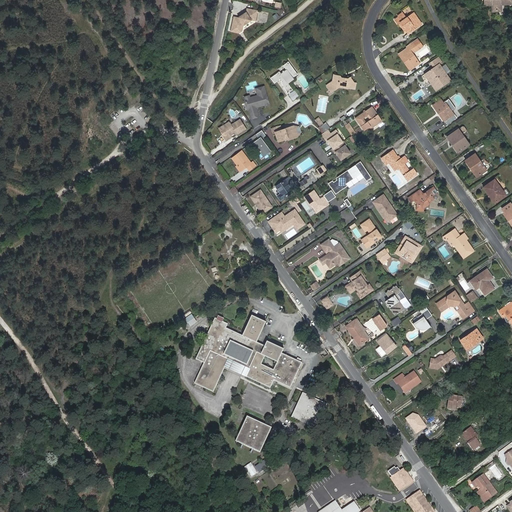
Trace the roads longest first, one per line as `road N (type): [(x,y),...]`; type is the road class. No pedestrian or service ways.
road 1 (residential): [(511,263),(375,65),(369,42),(384,0)]
road 2 (residential): [(226,0),(198,138),(207,162)]
road 3 (track): [(90,0),(181,132)]
road 4 (residential): [(234,199),(312,145),(329,169)]
